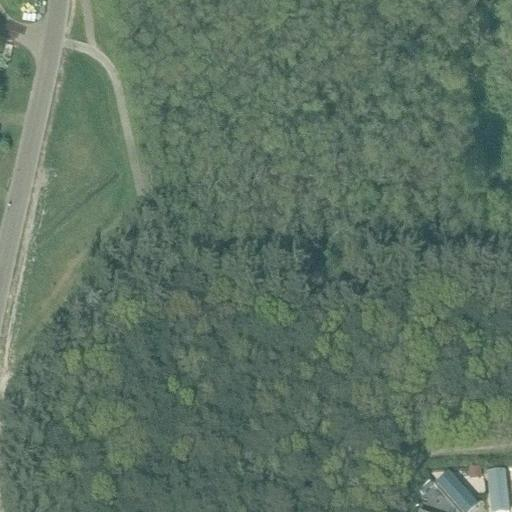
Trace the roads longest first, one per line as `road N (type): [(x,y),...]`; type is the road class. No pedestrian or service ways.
road 1 (unclassified): [(0,281),(54,41)]
road 2 (track): [(398,511),(398,472),(407,465),(511,453)]
